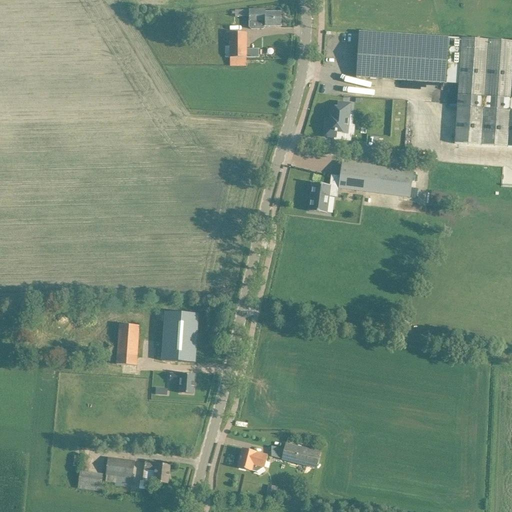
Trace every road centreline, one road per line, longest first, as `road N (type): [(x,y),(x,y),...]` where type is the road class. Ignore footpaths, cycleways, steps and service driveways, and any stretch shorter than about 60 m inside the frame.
road 1 (tertiary): [(189,511),(308,52),(313,0)]
road 2 (track): [(242,309),(511,360)]
